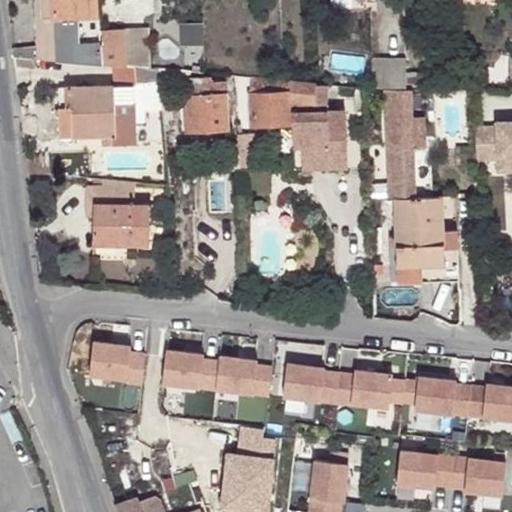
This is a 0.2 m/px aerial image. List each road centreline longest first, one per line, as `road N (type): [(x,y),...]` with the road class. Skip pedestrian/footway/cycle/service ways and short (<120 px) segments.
road 1 (residential): [(21,289),(511,342)]
road 2 (tertiary): [(21,289),(79,511)]
road 3 (tertiary): [(0,136),(21,289)]
